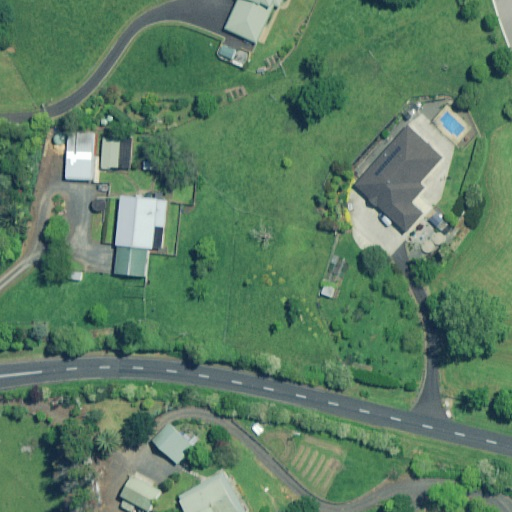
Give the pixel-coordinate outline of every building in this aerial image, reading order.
[(282,8),(285,0),(239,0),(226,29),(258,43),(272,12),(275,5),(282,8)] [(235,50),(223,45),(218,57),(231,61),(235,50)] [(444,158),(407,126),(354,186),(407,233),(424,214),(413,204),(426,189),(421,184),(444,158)] [(96,135),(69,133),(66,178),(92,181),(96,135)] [(123,139),(105,138),(103,167),(120,169),(123,139)] [(167,200),(120,197),(116,274),(147,276),(148,248),(153,249),(154,226),(166,227),(167,200)] [(336,288),(327,285),(323,296),(332,299),(336,288)] [(196,447),(171,424),(155,441),(180,464),(196,447)] [(249,511),(225,472),(180,499),(188,511),(249,511)] [(162,491),(133,476),(122,496),(127,498),(122,506),(133,511),(137,504),(151,511),(162,491)]
